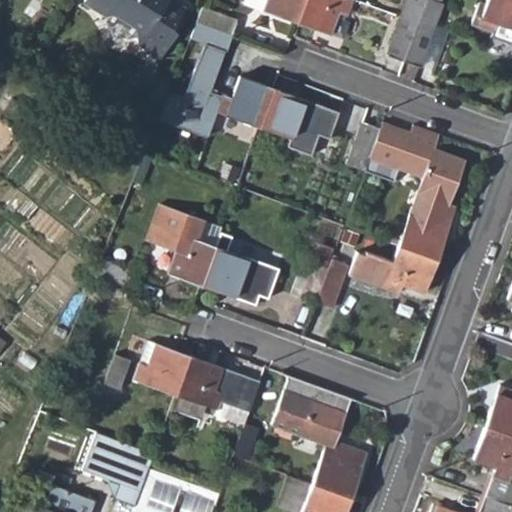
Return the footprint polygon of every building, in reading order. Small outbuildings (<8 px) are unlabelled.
[(82,0),(82,1),(102,13),(105,10),(135,29),(130,37),(132,48),(152,59),(171,32),(168,30),(182,8),(168,0),(82,0)] [(264,0),(261,10),(294,22),(301,0),(264,0)] [(347,0),(301,0),(294,22),(327,34),(335,12),(342,15),(347,0)] [(404,0),(384,54),(402,60),(424,0),(404,0)] [(438,2),(438,0),(424,0),(402,60),(417,66),(441,3),(438,2)] [(490,35),(511,43),(511,41),(511,0),(484,0),(483,4),(478,2),(470,23),(491,30),(490,35)] [(238,18),(204,5),(198,20),(233,32),(238,18)] [(106,27),(107,38),(118,33),(122,37),(130,37),(135,29),(105,10),(102,13),(101,16),(102,23),(106,27)] [(228,48),(233,32),(198,20),(192,36),(207,41),(228,48)] [(212,90),(228,48),(207,41),(185,93),(171,89),(161,117),(209,134),(219,109),(223,94),(212,90)] [(149,99),(162,104),(172,78),(159,72),(149,99)] [(219,109),(260,125),(274,87),(240,75),(231,97),(223,94),(219,109)] [(303,100),(274,87),(260,125),(296,140),(303,124),(295,122),(303,100)] [(32,110),(11,97),(7,105),(27,118),(32,110)] [(347,157),(364,163),(376,128),(360,122),(347,157)] [(426,146),(431,132),(409,124),(405,138),(376,128),(364,163),(361,170),(388,180),(396,159),(416,167),(419,173),(394,245),(434,259),(451,211),(442,208),(446,198),(460,158),(426,146)] [(442,208),(451,211),(454,201),(446,198),(442,208)] [(165,272),(198,284),(212,245),(192,238),(199,218),(156,202),(144,239),(173,250),(165,272)] [(217,231),(212,245),(198,284),(253,303),(257,294),(266,297),(276,267),(243,255),(243,256),(224,249),(229,235),(217,231)] [(332,248),(311,241),(304,260),(326,267),(332,248)] [(422,291),(434,259),(394,245),(390,257),(365,247),(363,250),(356,247),(346,274),(397,292),(400,283),(422,291)] [(134,272),(99,259),(93,274),(127,288),(134,272)] [(289,292),(313,301),(326,267),(304,260),(301,259),(289,292)] [(342,273),(326,267),(313,301),(329,307),(342,273)] [(140,359),(148,362),(155,340),(148,337),(140,359)] [(134,376),(178,393),(192,353),(155,340),(148,362),(140,359),(134,376)] [(132,359),(117,352),(106,381),(121,387),(132,359)] [(222,399),(251,411),(262,379),(192,353),(178,393),(218,408),(222,399)] [(283,389),(311,400),(316,386),(287,376),(283,389)] [(511,388),(498,384),(483,425),(511,435),(511,388)] [(335,439),(350,398),(316,386),(311,400),(283,389),(270,426),(322,445),(309,482),(349,496),(365,451),(335,439)] [(511,480),(508,479),(511,467),(511,435),(483,425),(471,458),(492,466),(482,496),(511,506),(511,480)] [(93,431),(79,468),(117,482),(112,496),(132,503),(145,466),(150,452),(116,439),(93,431)] [(208,511),(216,492),(145,466),(132,503),(128,511),(208,511)] [(342,511),(349,496),(309,482),(298,511),(342,511)] [(88,511),(93,500),(60,488),(48,484),(37,511),(88,511)] [(478,511),(511,511),(511,506),(482,496),(476,511),(478,511)]
